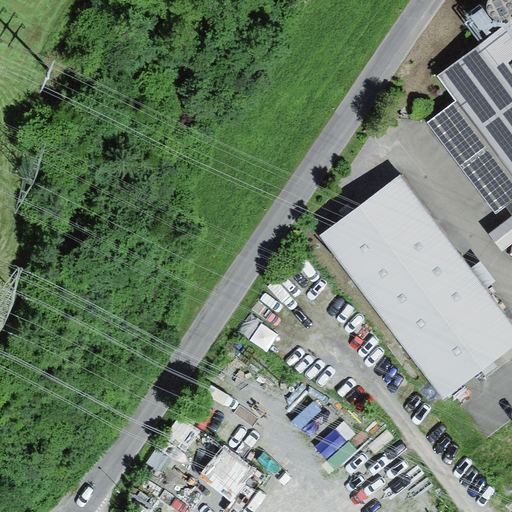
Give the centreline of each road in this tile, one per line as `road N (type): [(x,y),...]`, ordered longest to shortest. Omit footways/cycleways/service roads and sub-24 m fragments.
road 1 (secondary): [(428,0),(80,511)]
road 2 (track): [(384,395),(474,511)]
